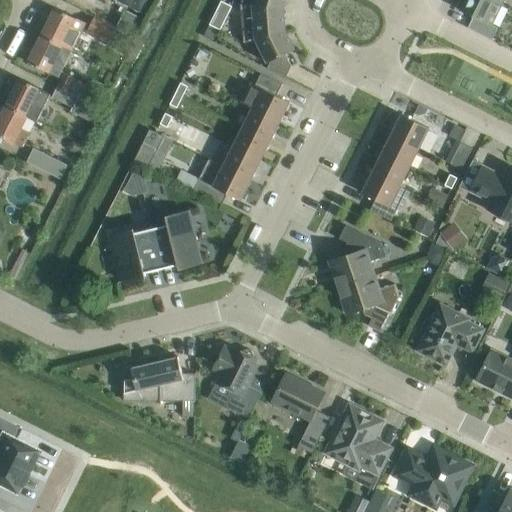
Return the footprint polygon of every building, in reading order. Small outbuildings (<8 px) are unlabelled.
[(241,0),(240,4),(244,42),(255,39),(255,38),(285,30),(283,8),(285,0),(241,0)] [(467,28),(491,39),(497,27),(491,24),(501,3),(494,0),(458,0),(455,8),(473,16),(467,28)] [(221,1),(217,9),(228,14),(232,6),(221,1)] [(54,8),(41,34),(71,50),(77,37),(84,23),(76,19),(54,8)] [(228,14),(217,9),(213,17),(224,22),(228,14)] [(125,12),(117,28),(135,37),(143,21),(125,12)] [(87,31),(109,42),(116,29),(94,17),(87,31)] [(213,17),(209,25),(217,29),(220,30),(224,22),(213,17)] [(209,25),(203,36),(211,41),(217,29),(209,25)] [(285,30),(255,38),(255,39),(267,62),(269,62),(269,63),(267,68),(285,77),(291,66),(285,54),(294,49),(285,30)] [(27,61),(45,70),(49,72),(58,76),(65,62),(71,50),(41,34),(27,61)] [(192,67),(186,71),(190,77),(196,73),(192,67)] [(65,73),(59,86),(68,90),(72,92),(78,80),(74,78),(65,73)] [(250,83),(240,102),(279,122),(289,102),(276,95),(282,84),(260,73),(255,85),(250,83)] [(19,78),(6,104),(36,119),(42,108),(42,109),(50,93),(19,78)] [(175,93),(182,97),(187,86),(180,83),(175,93)] [(57,87),(52,97),(73,107),(78,97),(57,87)] [(169,104),(177,108),(182,97),(175,93),(169,104)] [(251,109),(242,127),(270,141),(279,122),(240,102),(240,103),(251,109)] [(0,116),(0,135),(10,141),(23,147),(30,134),(21,129),(28,116),(36,120),(36,119),(6,104),(0,116)] [(160,123),(167,127),(172,116),(165,113),(160,123)] [(401,114),(391,134),(419,147),(429,128),(401,114)] [(242,127),(233,147),(260,160),(270,141),(242,127)] [(134,159),(146,165),(158,170),(172,141),(148,130),(134,159)] [(391,134),(382,153),(409,167),(419,147),(391,134)] [(461,142),(450,163),(461,169),(472,147),(461,142)] [(233,147),(223,166),(250,179),(260,160),(233,147)] [(25,162),(60,179),(67,165),(32,148),(25,162)] [(382,153),(372,173),(399,186),(409,167),(382,153)] [(194,190),(204,195),(222,204),(227,193),(240,200),(250,179),(223,166),(222,167),(209,160),(194,190)] [(491,201),(488,208),(511,220),(511,167),(509,166),(503,176),(483,166),(470,190),(491,201)] [(0,179),(2,181),(2,180),(6,181),(10,173),(6,171),(7,170),(0,167),(0,179)] [(124,189),(123,191),(132,196),(147,192),(142,171),(132,174),(128,181),(124,189)] [(369,210),(387,219),(391,221),(397,209),(390,206),(399,186),(372,173),(362,192),(375,199),(369,210)] [(444,185),(451,188),(457,177),(450,174),(444,185)] [(442,207),(447,197),(440,193),(433,189),(432,189),(427,200),(435,204),(442,207)] [(170,227),(152,232),(160,265),(178,260),(180,267),(201,262),(189,211),(167,217),(170,227)] [(434,222),(420,215),(413,231),(427,238),(434,222)] [(441,233),(436,243),(451,250),(452,248),(453,249),(466,239),(453,221),(439,232),(441,233)] [(329,260),(338,287),(374,275),(370,261),(386,256),(381,243),(364,234),(346,225),(339,238),(351,244),(347,250),(349,254),(329,260)] [(112,234),(118,261),(123,281),(145,276),(143,269),(160,265),(152,232),(135,236),(133,229),(112,234)] [(428,257),(446,251),(431,245),(428,254),(428,257)] [(430,262),(439,266),(446,251),(428,257),(430,262)] [(374,275),(338,287),(347,313),(366,307),(368,311),(374,314),(368,325),(381,332),(390,314),(399,296),(395,283),(379,289),(374,275)] [(417,350),(446,364),(454,349),(456,350),(460,348),(461,346),(472,351),(484,329),(468,321),(469,318),(441,304),(433,319),(431,317),(427,319),(422,329),(422,333),(425,334),(417,350)] [(216,363),(213,369),(222,373),(217,382),(230,389),(227,395),(231,397),(226,406),(230,408),(242,414),(248,417),(249,418),(253,410),(262,392),(248,385),(255,370),(260,360),(252,356),(253,354),(251,350),(248,348),(243,350),(242,351),(234,347),(233,349),(225,345),(216,363)] [(511,359),(491,349),(485,362),(476,380),(493,388),(495,386),(503,390),(502,393),(511,397),(511,359)] [(123,378),(124,400),(160,400),(160,404),(161,404),(161,400),(195,400),(195,373),(182,373),(178,356),(131,367),(134,378),(123,378)] [(285,372),(276,390),(271,400),(310,420),(298,445),(312,453),(330,417),(317,410),(326,392),(312,385),(312,387),(302,382),(303,381),(285,372)] [(350,405),(341,422),(326,452),(359,468),(361,464),(378,473),(382,466),(391,448),(373,439),(383,421),(350,405)] [(0,457),(25,470),(35,450),(15,440),(20,428),(0,417),(0,457)] [(230,457),(242,462),(250,445),(238,440),(230,457)] [(401,463),(396,474),(415,484),(410,494),(436,506),(440,497),(453,503),(472,465),(434,446),(430,454),(431,458),(425,460),(423,457),(423,456),(416,470),(401,463)] [(0,483),(15,491),(25,470),(0,457),(0,483)] [(358,507),(367,481),(355,477),(347,503),(358,507)] [(511,511),(511,494),(510,498),(493,490),(481,511),(511,511)]
